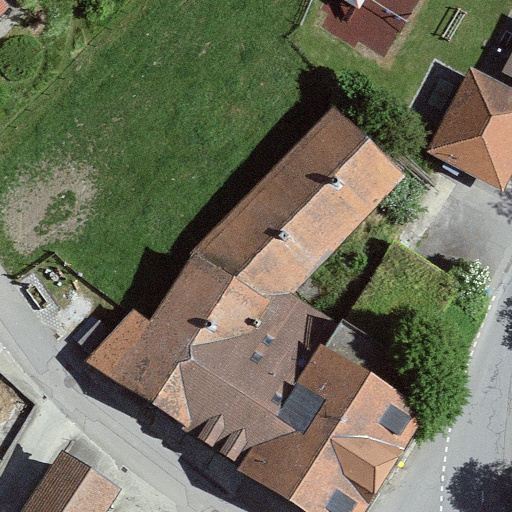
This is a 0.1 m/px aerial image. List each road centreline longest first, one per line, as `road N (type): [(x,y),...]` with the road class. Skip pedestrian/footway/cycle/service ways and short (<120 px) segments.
road 1 (residential): [(239,511),(182,473),(0,313)]
road 2 (tertiary): [(486,511),(486,420),(511,330)]
